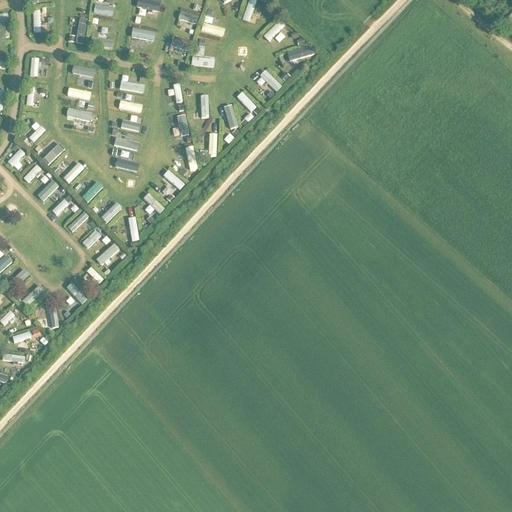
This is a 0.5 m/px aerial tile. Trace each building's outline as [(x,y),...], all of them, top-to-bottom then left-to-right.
[(143,0),(139,0),(138,10),(161,13),(163,2),(143,0)] [(252,0),(250,0),(243,20),(250,23),(258,2),(252,0)] [(55,3),(34,7),(34,11),(44,10),(44,11),(56,9),(55,3)] [(95,14),(114,18),(116,9),(96,5),(95,14)] [(35,34),(42,34),(42,12),(34,12),(35,34)] [(189,23),(192,15),(182,12),(179,20),(189,23)] [(1,39),(11,38),(10,15),(0,15),(1,39)] [(81,19),(77,44),(85,45),(89,20),(81,19)] [(277,19),(261,34),(269,42),(285,28),(277,19)] [(182,22),(181,30),(188,31),(189,23),(182,22)] [(224,37),(226,30),(204,24),(202,31),(224,37)] [(133,38),(156,42),(157,33),(134,29),(133,38)] [(94,40),(93,48),(112,49),(112,41),(94,40)] [(189,52),(190,44),(173,41),(172,49),(189,52)] [(288,54),(291,63),(316,55),(313,46),(288,54)] [(33,59),(31,77),(38,78),(41,60),(33,59)] [(0,68),(7,70),(8,63),(0,61),(0,68)] [(267,71),(261,77),(277,93),(283,87),(267,71)] [(114,75),(113,83),(129,84),(130,77),(114,75)] [(253,113),(257,108),(243,94),(239,98),(253,113)] [(210,118),(210,96),(202,97),(203,119),(210,118)] [(234,107),(227,109),(232,127),(239,125),(234,107)] [(35,143),(47,131),(42,126),(30,138),(35,143)] [(210,135),(210,158),(218,158),(218,135),(210,135)] [(60,145),(45,160),(50,165),(66,151),(60,145)] [(186,150),(192,171),(199,170),(193,148),(186,150)] [(14,168),(26,154),(21,149),(9,163),(14,168)] [(25,179),(29,184),(43,170),(38,165),(25,179)] [(169,171),(164,178),(182,191),(187,185),(169,171)] [(38,196),(44,203),(61,188),(54,181),(38,196)] [(176,188),(170,194),(175,198),(181,192),(176,188)] [(148,220),(152,224),(166,212),(151,193),(144,199),(150,207),(146,210),(152,217),(148,220)] [(53,212),(58,217),(75,200),(70,195),(53,212)] [(138,218),(130,219),(132,242),(139,242),(138,218)] [(114,247),(100,260),(104,265),(119,252),(114,247)] [(0,273),(12,264),(8,259),(0,265),(0,273)] [(93,268),(88,272),(100,285),(105,281),(93,268)] [(68,288),(82,306),(89,300),(75,282),(68,288)] [(42,287),(26,298),(31,305),(47,294),(42,287)] [(5,327),(16,316),(12,312),(1,322),(5,327)] [(31,332),(14,337),(16,344),(33,339),(31,332)] [(26,364),(26,357),(5,354),(4,361),(26,364)] [(0,382),(7,385),(9,377),(0,373),(0,382)]
